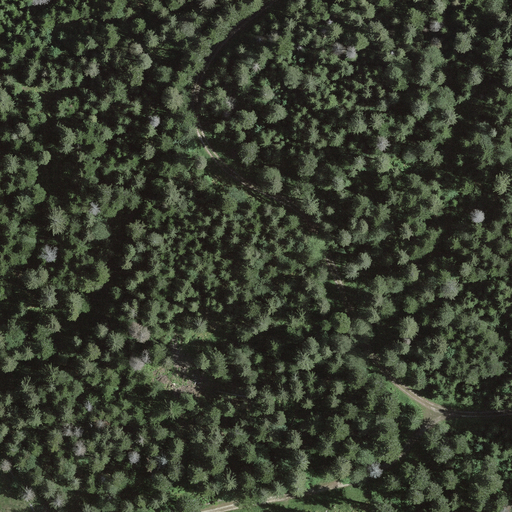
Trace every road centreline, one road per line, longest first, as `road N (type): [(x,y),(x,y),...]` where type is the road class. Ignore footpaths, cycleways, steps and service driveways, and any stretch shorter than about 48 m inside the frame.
road 1 (track): [(282,0),(209,62),(198,84),(200,127),(215,154),(253,188),(319,229),(387,374),(442,412)]
road 2 (track): [(210,511),(370,478),(442,412),(511,413)]
